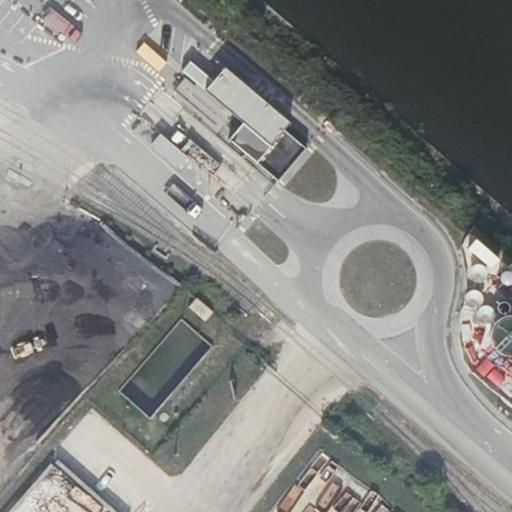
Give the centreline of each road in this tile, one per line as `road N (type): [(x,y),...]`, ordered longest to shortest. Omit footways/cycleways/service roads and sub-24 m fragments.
road 1 (unclassified): [(404,339),(435,312),(444,271),(426,234),(409,222),(368,216),(332,237),(317,276),(328,316)]
road 2 (unknown): [(89,51),(332,237)]
road 3 (unknown): [(0,430),(54,382),(75,335),(77,290),(66,250)]
road 4 (unclassified): [(404,339),(429,391),(511,464)]
road 5 (unknown): [(42,119),(47,184),(66,250)]
